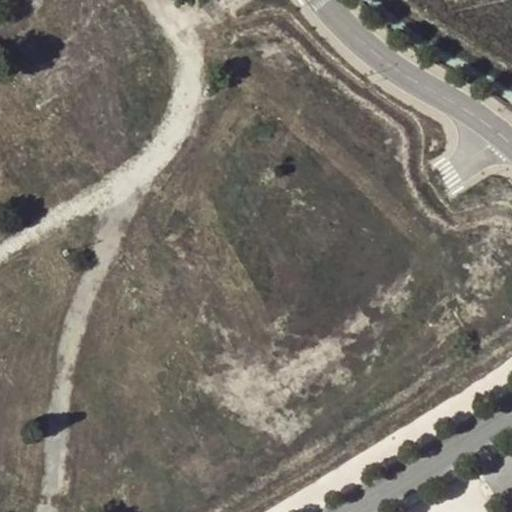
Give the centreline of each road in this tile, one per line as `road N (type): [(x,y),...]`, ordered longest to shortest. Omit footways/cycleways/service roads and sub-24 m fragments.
road 1 (tertiary): [(322,0),(417,85),(498,136)]
road 2 (tertiary): [(511,412),(355,511)]
